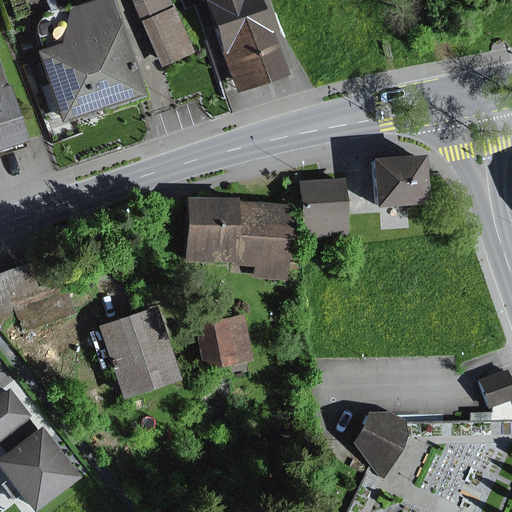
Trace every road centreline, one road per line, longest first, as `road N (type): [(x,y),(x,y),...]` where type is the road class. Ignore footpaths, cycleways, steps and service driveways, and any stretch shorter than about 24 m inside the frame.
road 1 (secondary): [(468,94),(198,158),(0,225)]
road 2 (tertiary): [(511,274),(492,219),(468,94)]
